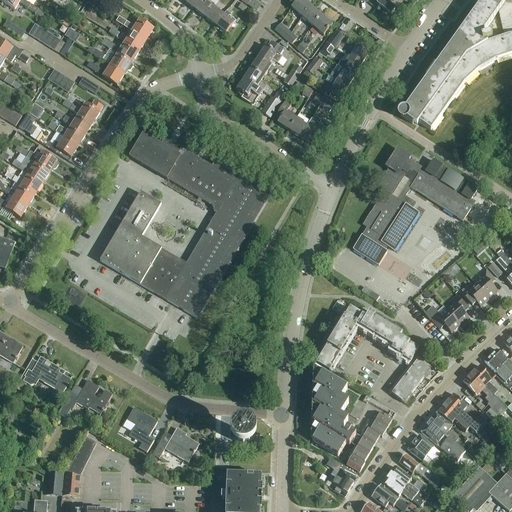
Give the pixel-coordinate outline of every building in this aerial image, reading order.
[(22,0),(1,0),(0,2),(15,11),(22,0)] [(89,0),(87,4),(95,9),(100,0),(89,0)] [(186,0),(184,3),(195,11),(202,0),(186,0)] [(202,0),(195,11),(205,19),(215,6),(206,0),(202,0)] [(299,22),(302,18),(311,8),(301,0),(298,0),(291,9),(298,14),(294,18),(299,22)] [(403,0),(380,0),(377,5),(377,4),(377,5),(391,16),(392,16),(392,15),(395,11),(397,12),(405,1),(403,0)] [(511,0),(485,0),(484,3),(482,2),(405,110),(403,110),(400,111),(398,113),(398,115),(398,117),(398,119),(400,121),(402,122),(405,122),(407,122),(413,125),(416,127),(419,124),(431,132),(464,85),(478,72),(495,62),(511,56),(511,0)] [(28,10),(35,15),(38,10),(31,5),(28,10)] [(205,19),(215,27),(223,16),(219,13),(221,11),(215,6),(205,19)] [(302,18),(313,27),(322,17),(311,8),(302,18)] [(223,16),(215,27),(226,35),(236,23),(230,18),(231,16),(226,13),(223,16)] [(322,17),(313,27),(323,37),(332,27),(322,17)] [(116,22),(124,27),(127,23),(119,18),(116,22)] [(140,21),(132,33),(147,42),(154,30),(140,21)] [(13,25),(8,32),(12,35),(17,29),(14,27),(15,26),(13,25)] [(275,31),(283,39),(289,32),(280,25),(275,31)] [(29,36),(34,39),(40,29),(35,26),(29,36)] [(34,39),(39,42),(45,32),(40,29),(34,39)] [(109,34),(116,39),(119,34),(112,29),(109,34)] [(39,42),(44,45),(50,35),(45,32),(39,42)] [(65,37),(70,41),(74,35),(68,32),(65,37)] [(289,32),(283,39),(292,46),(297,40),(289,32)] [(336,32),(327,44),(333,49),(335,50),(344,38),(336,32)] [(132,33),(125,44),(139,53),(147,42),(132,33)] [(44,45),(49,49),(55,39),(50,35),(44,45)] [(49,49),(54,52),(60,42),(55,39),(49,49)] [(0,57),(11,64),(11,65),(16,58),(26,65),(29,60),(22,55),(23,53),(14,47),(13,49),(0,40),(0,57)] [(102,45),(113,52),(115,47),(105,40),(102,45)] [(60,42),(54,52),(59,55),(66,45),(60,42)] [(266,47),(258,59),(269,66),(272,61),(278,65),(282,58),(280,57),(284,52),(271,43),(268,49),(266,47)] [(125,44),(118,55),(132,65),(139,53),(125,44)] [(297,50),(303,55),(308,49),(302,44),(297,50)] [(333,49),(327,44),(322,51),(329,55),(333,49)] [(353,55),(350,59),(362,66),(369,54),(355,46),(351,53),(353,55)] [(94,56),(102,61),(105,57),(97,52),(94,56)] [(107,65),(110,67),(125,76),(127,72),(128,73),(131,72),(133,68),(133,66),(132,65),(118,55),(115,53),(107,65)] [(0,57),(0,70),(3,65),(8,68),(11,64),(0,57)] [(338,67),(342,69),(355,77),(362,66),(350,59),(348,58),(345,64),(341,62),(338,67)] [(273,68),(258,59),(251,69),(264,78),(268,72),(270,73),(273,68)] [(316,59),(311,65),(318,70),(322,64),(316,59)] [(87,68),(98,75),(101,70),(90,63),(87,68)] [(318,70),(311,65),(307,72),(313,76),(318,70)] [(296,66),(288,78),(295,82),(299,76),(303,71),(296,66)] [(22,71),(14,67),(11,71),(19,76),(22,71)] [(125,76),(110,67),(103,78),(117,88),(125,76)] [(251,69),(244,80),(263,93),(267,87),(261,83),(264,78),(251,69)] [(330,78),(337,82),(348,88),(355,77),(342,69),(339,74),(334,71),(330,78)] [(48,81),(53,85),(59,75),(54,71),(48,81)] [(53,85),(58,88),(64,78),(59,75),(53,85)] [(4,83),(12,87),(14,83),(7,78),(4,82),(4,83)] [(58,88),(63,91),(69,81),(64,78),(58,88)] [(295,82),(288,78),(284,84),(291,89),(295,82)] [(263,93),(244,80),(236,91),(243,96),(241,100),(252,106),(254,106),(263,93)] [(69,81),(63,91),(68,94),(75,84),(69,81)] [(348,88),(337,82),(334,86),(332,85),(328,92),(342,100),(348,88)] [(302,96),(309,100),(313,93),(306,89),(302,96)] [(278,93),(273,100),(280,104),(285,98),(278,93)] [(313,103),(320,107),(324,100),(317,96),(313,103)] [(280,104),(273,100),(271,99),(261,114),(270,120),(280,104)] [(324,100),(320,107),(330,113),(334,106),(324,100)] [(63,106),(70,111),(73,106),(66,101),(63,106)] [(86,104),(79,116),(93,125),(101,114),(100,113),(103,108),(94,103),(91,108),(86,104)] [(278,125),(289,132),(297,118),(287,112),(291,107),(285,103),(275,118),(280,121),(278,125)] [(1,118),(5,122),(12,111),(7,108),(1,118)] [(5,122),(10,125),(17,115),(12,111),(5,122)] [(55,117),(71,127),(86,137),(93,125),(79,116),(74,123),(58,113),(55,117)] [(10,125),(15,128),(16,128),(22,118),(17,115),(10,125)] [(32,126),(36,121),(28,116),(19,130),(23,133),(23,132),(32,137),(37,130),(32,126)] [(300,139),(307,127),(310,123),(299,116),(297,118),(289,132),(300,139)] [(48,129),(56,133),(59,129),(51,124),(48,129)] [(64,139),(64,140),(64,139),(79,148),(86,137),(71,127),(64,139)] [(307,127),(300,139),(311,146),(319,132),(313,128),(311,130),(307,127)] [(100,263),(193,318),(197,320),(196,319),(204,306),(205,307),(205,306),(204,306),(209,297),(210,298),(210,297),(209,297),(217,284),(218,285),(218,284),(217,284),(225,271),(226,271),(225,270),(233,258),(234,258),(233,257),(240,244),(241,245),(242,245),(241,244),(248,231),(249,232),(249,231),(248,231),(256,218),(257,219),(257,218),(256,218),(264,205),(265,205),(264,204),(272,192),(273,192),(241,173),(218,157),(212,168),(165,141),(165,140),(161,147),(143,136),(144,136),(143,135),(129,158),(130,159),(130,158),(139,163),(139,164),(140,164),(148,169),(148,170),(149,169),(157,174),(157,175),(158,174),(167,180),(166,180),(167,181),(167,180),(212,207),(213,207),(214,214),(218,213),(218,214),(211,227),(210,226),(211,227),(203,240),(202,239),(202,240),(203,240),(195,253),(194,252),(194,253),(195,253),(187,266),(142,239),(162,206),(141,194),(100,263)] [(64,139),(64,140),(60,146),(55,143),(50,151),(56,155),(58,151),(66,156),(69,159),(71,160),(79,148),(64,139)] [(57,163),(37,150),(34,155),(31,153),(30,155),(22,150),(22,151),(20,155),(19,155),(27,159),(50,174),(53,170),(56,170),(58,166),(58,164),(57,163)] [(457,220),(462,223),(475,203),(471,201),(478,190),(433,162),(427,172),(423,170),(422,170),(408,161),(410,158),(398,150),(386,169),(389,170),(377,188),(382,191),(379,195),(382,197),(363,227),(367,229),(362,237),(353,251),(379,267),(387,253),(383,250),(385,247),(394,253),(419,214),(413,210),(416,205),(405,198),(410,190),(416,193),(416,192),(457,219),(457,220)] [(58,151),(56,155),(67,162),(69,159),(66,156),(58,151)] [(0,159),(7,163),(10,157),(4,154),(0,159)] [(12,166),(28,176),(43,186),(50,174),(27,159),(22,166),(15,162),(12,166)] [(5,178),(8,180),(12,182),(15,178),(8,173),(5,178)] [(28,176),(21,188),(35,197),(43,186),(28,176)] [(0,185),(0,190),(9,197),(28,209),(35,197),(21,188),(16,195),(8,189),(1,184),(0,185)] [(28,209),(9,197),(5,203),(0,200),(0,213),(0,214),(3,209),(6,211),(21,220),(28,209)] [(505,242),(506,241),(509,245),(511,243),(504,230),(498,233),(505,242)] [(457,240),(461,235),(457,231),(452,235),(457,240)] [(16,237),(9,234),(7,239),(14,242),(16,237)] [(0,239),(0,265),(6,268),(15,244),(0,239)] [(511,264),(504,255),(500,259),(511,272),(511,264)] [(511,272),(500,259),(496,263),(508,276),(504,279),(511,287),(511,272)] [(488,269),(498,279),(502,275),(493,265),(488,269)] [(485,279),(476,286),(489,301),(498,293),(491,286),(496,282),(486,271),(481,275),(485,279)] [(489,301),(476,286),(471,291),(468,287),(460,294),(472,308),(476,304),(480,309),(489,301)] [(380,298),(364,288),(361,293),(377,303),(380,298)] [(433,297),(428,291),(423,296),(428,301),(433,297)] [(469,319),(464,314),(469,310),(457,297),(452,301),(455,304),(447,312),(460,327),(469,319)] [(316,365),(329,374),(357,328),(370,336),(369,338),(374,341),(375,339),(379,341),(378,344),(383,347),(384,345),(393,350),(391,353),(396,356),(395,358),(400,361),(401,359),(410,364),(419,351),(400,340),(402,336),(374,320),(375,318),(363,310),(360,315),(350,309),(316,365)] [(460,327),(447,312),(438,320),(435,316),(431,320),(440,331),(444,327),(451,335),(460,327)] [(0,357),(13,365),(16,361),(17,359),(22,350),(17,347),(18,345),(7,339),(5,343),(1,341),(3,337),(0,334),(0,357)] [(511,354),(511,336),(503,345),(511,354)] [(490,357),(511,378),(511,363),(509,361),(507,362),(496,351),(490,357)] [(511,383),(511,378),(490,357),(484,363),(496,375),(496,374),(497,375),(496,377),(507,389),(511,383)] [(55,391),(53,394),(53,395),(53,396),(53,397),(54,397),(60,401),(71,381),(59,374),(61,371),(41,359),(38,364),(32,361),(18,385),(24,388),(26,385),(30,387),(31,387),(32,387),(33,386),(38,378),(48,384),(47,386),(55,391)] [(425,380),(432,371),(419,360),(391,395),(405,406),(412,397),(411,396),(424,379),(425,380)] [(480,368),(471,377),(478,384),(480,382),(485,388),(486,387),(494,396),(497,393),(489,384),(491,382),(484,375),(485,374),(480,368)] [(389,415),(388,418),(381,414),(370,432),(368,431),(363,440),(347,430),(343,437),(340,435),(348,422),(341,417),(349,404),(341,400),(347,390),(315,370),(315,372),(312,443),(338,458),(347,444),(350,447),(353,441),(360,445),(346,467),(359,475),(365,465),(364,465),(380,438),(382,439),(393,421),(397,414),(366,397),(363,403),(367,405),(368,403),(389,415)] [(478,384),(471,377),(464,384),(476,397),(481,392),(487,398),(485,401),(489,405),(488,406),(491,410),(485,416),(493,425),(508,410),(495,398),(493,396),(494,396),(486,387),(485,388),(480,382),(478,384)] [(60,413),(67,417),(71,411),(73,412),(77,405),(99,418),(103,413),(103,414),(104,412),(112,397),(105,393),(101,400),(95,397),(99,389),(88,382),(83,391),(75,387),(60,413)] [(18,385),(15,390),(21,393),(24,388),(18,385)] [(470,430),(469,430),(477,437),(485,428),(490,423),(482,415),(474,424),(466,416),(465,417),(462,414),(467,408),(453,396),(453,397),(445,406),(454,414),(452,416),(457,420),(458,419),(470,430)] [(465,434),(469,430),(470,430),(458,419),(457,420),(452,416),(454,414),(445,406),(438,414),(452,425),(454,423),(465,434)] [(129,438),(142,445),(139,450),(147,455),(154,442),(149,439),(158,424),(134,410),(127,422),(136,427),(129,438)] [(436,415),(429,425),(455,445),(458,441),(448,433),(452,428),(436,415)] [(490,423),(485,428),(492,434),(496,430),(490,423)] [(455,445),(429,425),(421,434),(437,447),(457,463),(466,453),(455,445)] [(169,449),(166,452),(189,465),(200,446),(186,438),(187,436),(177,430),(168,446),(169,449)] [(238,437),(239,438),(239,442),(238,442),(238,444),(240,443),(243,445),(243,446),(244,446),(244,445),(248,443),(249,444),(250,443),(248,442),(249,438),(250,437),(249,436),(248,437),(245,435),(245,434),(243,433),(243,435),(240,437),(239,436),(238,437)] [(408,452),(423,463),(434,449),(419,437),(408,452)] [(85,439),(82,445),(94,450),(97,444),(85,439)] [(491,450),(484,444),(478,450),(486,456),(491,450)] [(82,445),(79,451),(91,456),(94,450),(82,445)] [(159,445),(152,456),(159,460),(166,449),(159,445)] [(467,452),(474,459),(480,453),(472,446),(467,452)] [(79,451),(76,457),(88,462),(91,456),(79,451)] [(138,452),(135,457),(143,462),(146,457),(138,452)] [(301,456),(298,462),(304,465),(307,460),(301,456)] [(76,457),(73,463),(85,469),(88,462),(76,457)] [(400,464),(413,475),(415,472),(435,488),(440,481),(420,465),(418,467),(405,457),(404,459),(403,459),(401,461),(401,463),(400,464)] [(45,496),(63,498),(64,476),(66,477),(72,463),(67,460),(59,476),(47,475),(45,496)] [(330,489),(330,490),(345,499),(356,481),(355,480),(358,476),(331,460),(326,467),(339,475),(336,479),(331,476),(325,486),(330,489)] [(73,463),(66,477),(80,478),(85,469),(73,463)] [(395,469),(389,477),(415,498),(419,493),(409,485),(412,481),(395,469)] [(511,482),(506,477),(504,478),(497,486),(490,479),(479,470),(450,501),(461,511),(472,511),(488,495),(507,511),(510,511),(511,510),(511,482)] [(64,476),(63,498),(79,499),(81,478),(80,478),(66,477),(64,476)] [(260,511),(261,511),(262,503),(269,503),(269,497),(262,497),(262,488),(261,488),(261,478),(227,477),(227,487),(227,495),(222,495),(221,501),(226,501),(226,510),(226,511),(260,511)] [(382,486),(399,498),(402,494),(420,508),(427,499),(419,493),(415,498),(389,477),(382,486)] [(372,499),(386,510),(389,505),(393,509),(394,507),(399,501),(381,487),(372,499)] [(423,488),(419,493),(427,499),(431,494),(423,488)] [(439,500),(432,508),(437,511),(443,504),(439,500)] [(407,507),(400,502),(399,501),(394,507),(400,511),(405,511),(409,509),(407,507)] [(47,511),(48,503),(35,502),(34,511),(47,511)]
